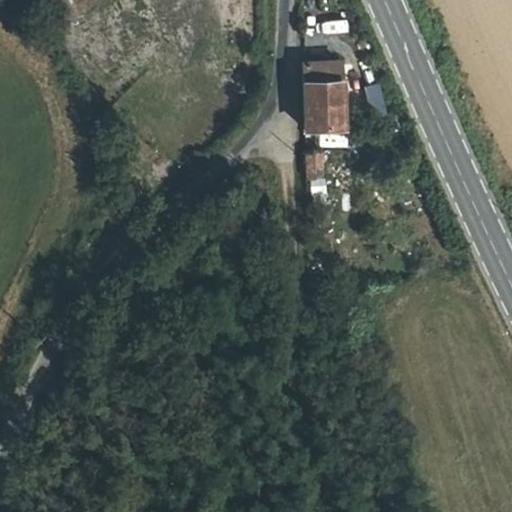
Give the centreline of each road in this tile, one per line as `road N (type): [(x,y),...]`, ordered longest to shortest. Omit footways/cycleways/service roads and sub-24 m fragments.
road 1 (unclassified): [(284,0),(284,84),(268,125),(80,306),(44,357),(0,473)]
road 2 (track): [(332,511),(301,397),(283,161),(268,125)]
road 3 (primary): [(382,0),(511,289)]
